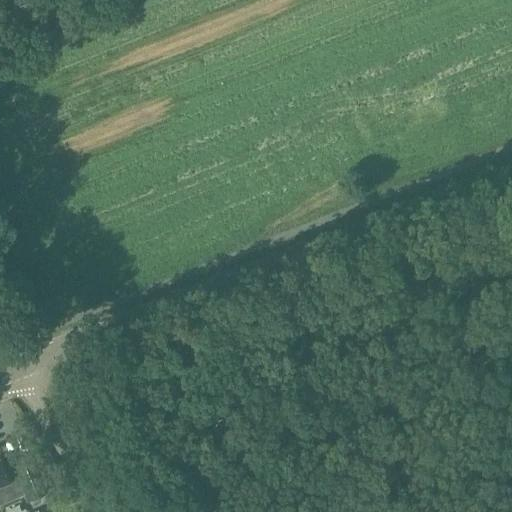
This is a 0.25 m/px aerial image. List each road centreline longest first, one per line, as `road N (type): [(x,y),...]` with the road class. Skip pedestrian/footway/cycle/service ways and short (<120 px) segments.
road 1 (tertiary): [(13,368),(511,170)]
road 2 (unclassified): [(104,511),(29,390)]
